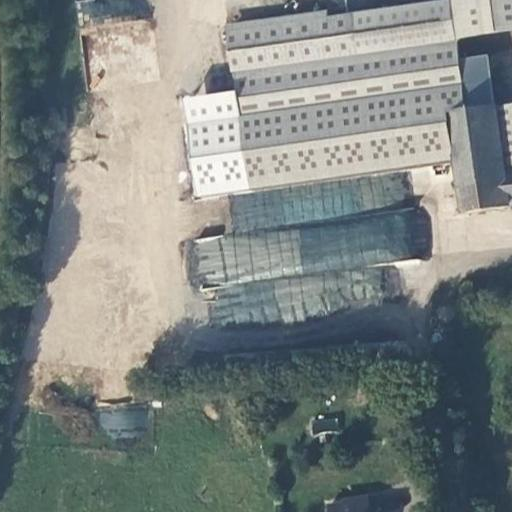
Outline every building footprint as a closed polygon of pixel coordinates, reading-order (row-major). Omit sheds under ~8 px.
[(147,38),(148,0),(76,0),(76,25),(134,27),(133,38),(147,38)] [(511,0),(457,0),(458,5),(464,41),(511,33),(511,0)] [(468,214),(511,208),(511,105),(472,110),(464,41),(458,5),(235,30),(254,193),(461,164),(468,214)] [(148,408),(101,403),(98,431),(146,436),(148,408)] [(339,432),(338,417),(312,418),(312,433),(339,432)] [(342,503),(327,505),(327,511),(370,511),(368,497),(342,500),(342,503)]
